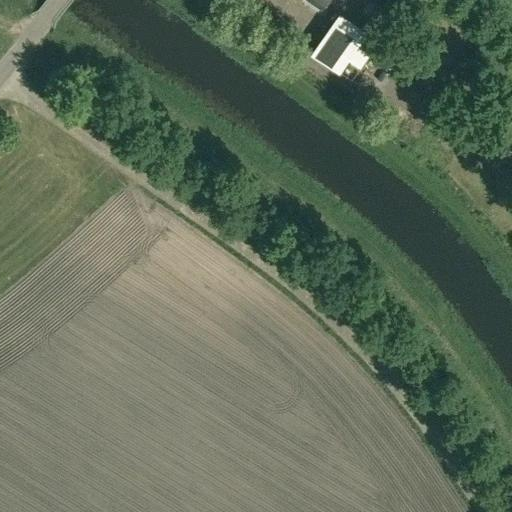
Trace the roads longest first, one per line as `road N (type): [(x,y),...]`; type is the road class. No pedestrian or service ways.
road 1 (unclassified): [(484,511),(395,379),(351,335),(1,77)]
road 2 (track): [(38,26),(141,76),(337,223),(413,300),(511,439)]
road 3 (track): [(184,0),(402,156),(511,266)]
